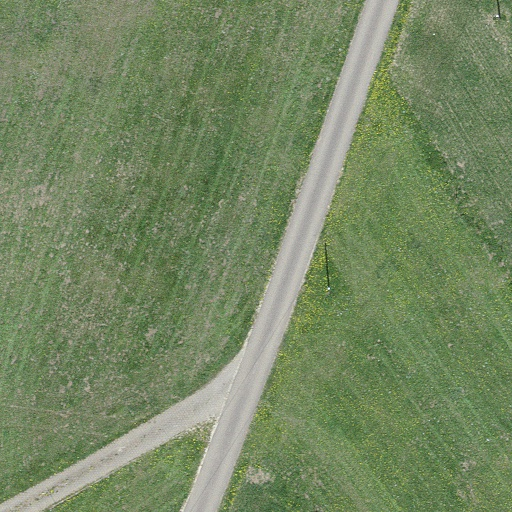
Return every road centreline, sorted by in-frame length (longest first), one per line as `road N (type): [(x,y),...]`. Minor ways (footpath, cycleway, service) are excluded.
road 1 (track): [(193,511),(256,366),(384,0)]
road 2 (track): [(25,511),(113,468),(256,366)]
